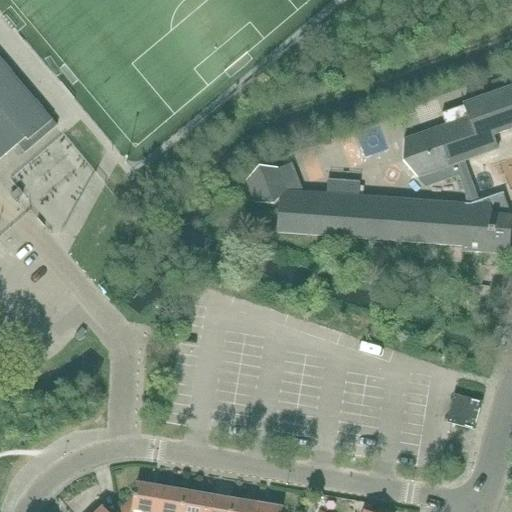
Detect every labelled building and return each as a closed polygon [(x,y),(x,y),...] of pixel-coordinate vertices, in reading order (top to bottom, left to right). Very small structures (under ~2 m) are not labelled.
[(25,154),(57,127),(0,59),(0,160),(17,146),(25,154)] [(475,194),(463,163),(497,151),(493,138),(511,130),(511,75),(491,83),(494,93),(463,104),(467,117),(403,140),(402,143),(403,143),(402,162),(415,176),(414,176),(416,178),(417,178),(425,188),(458,176),(467,198),(466,204),(358,196),(359,183),(327,181),(326,194),(302,192),(291,165),(277,170),(259,168),(247,182),(255,205),(274,207),(278,201),(280,201),(277,235),(463,247),(462,252),(508,256),(511,217),(507,217),(498,195),(478,203),(475,194)] [(80,340),(86,333),(81,329),(75,336),(80,340)] [(474,431),(481,404),(454,397),(447,424),(474,431)] [(136,484),(134,499),(120,511),(131,511),(132,511),(157,511),(161,489),(136,484)] [(182,511),(185,493),(162,489),(157,511),(182,511)] [(206,511),(210,497),(209,497),(185,493),(182,511),(206,511)] [(231,511),(233,501),(210,497),(206,511),(231,511)] [(256,511),(258,505),(257,505),(233,501),(231,511),(256,511)]
